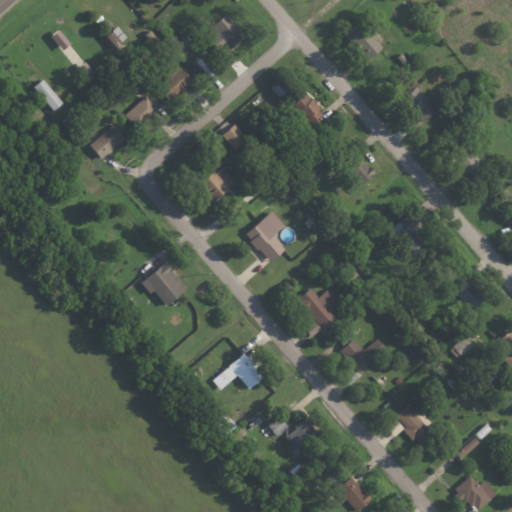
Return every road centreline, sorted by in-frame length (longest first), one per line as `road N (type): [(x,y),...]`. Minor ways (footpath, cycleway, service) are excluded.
road 1 (residential): [(433,511),(147,175)]
road 2 (residential): [(267,0),(511,277)]
road 3 (residential): [(147,175),(297,34)]
